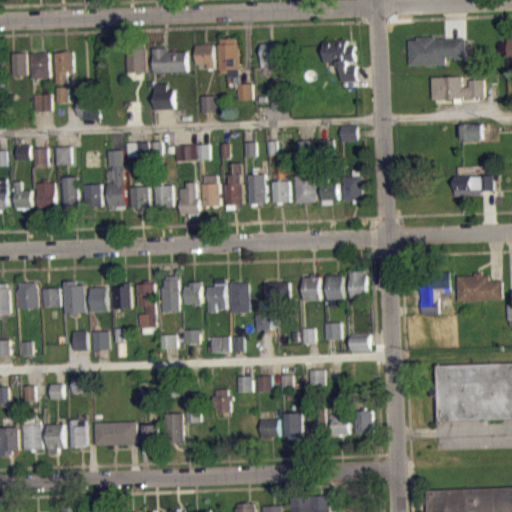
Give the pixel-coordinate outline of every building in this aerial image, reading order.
[(411,38),(420,38),(419,35),(437,34),(438,37),(454,36),(467,36),(468,54),(448,55),(448,62),(412,63),(411,38)] [(223,37),(223,43),(221,43),(222,68),(223,68),(224,72),(230,72),(231,77),(237,76),(237,82),(239,82),(239,88),(241,88),(242,99),(256,98),(255,82),(244,82),(244,75),(242,75),(241,68),(243,68),(242,42),(240,42),(239,37),(223,37)] [(326,39),(339,38),(341,38),(346,38),(348,38),(350,38),(350,44),(357,43),(358,58),(351,58),(352,64),(360,63),(360,71),(360,78),(345,78),(344,65),(341,65),(341,59),(327,60),(326,39)] [(130,47),(131,71),(149,70),(149,46),(147,46),(147,41),(131,41),(131,47),(130,47)] [(263,42),(264,66),(267,65),(267,68),(288,68),(288,58),(282,58),(282,42),(263,42)] [(199,43),(217,43),(218,66),(210,66),(210,62),(199,62),(199,43)] [(189,50),(190,69),(157,70),(157,67),(155,67),(154,59),(157,59),(156,47),(170,46),(170,49),(178,49),(178,50),(189,50)] [(34,52),(43,52),(43,50),(49,50),(49,52),(51,52),(53,75),(35,76),(34,52)] [(59,81),(70,81),(69,70),(76,70),(75,50),(58,51),(59,81)] [(15,51),(16,73),(30,73),(30,51),(15,51)] [(433,75),(434,98),(455,97),(455,102),(463,102),(463,97),(465,97),(465,95),(470,95),(470,97),(486,97),(485,78),(470,79),(471,85),(463,85),(463,74),(433,75)] [(0,81),(0,91),(8,91),(8,80),(0,81)] [(157,83),(158,108),(178,108),(177,89),(171,89),(170,82),(157,83)] [(58,86),(59,101),(71,100),(70,85),(58,86)] [(275,90),(275,108),(289,107),(289,90),(275,90)] [(37,92),(37,109),(54,109),(54,92),(37,92)] [(204,95),(205,111),(219,111),(218,94),(204,95)] [(80,100),(80,114),(86,114),(86,117),(103,117),(103,99),(80,100)] [(460,123),(461,140),(486,138),(485,121),(460,123)] [(342,125),(343,140),(360,139),(360,132),(359,124),(342,125)] [(271,139),(272,153),(280,152),(279,138),(271,139)] [(315,138),(316,154),(302,154),(301,139),(315,138)] [(321,138),(322,151),(336,150),(336,138),(321,138)] [(140,139),(141,154),(151,153),(151,139),(140,139)] [(153,139),(154,153),(164,152),(164,139),(153,139)] [(248,140),(249,154),(259,153),(259,139),(248,140)] [(223,141),(224,155),(233,155),(232,141),(223,141)] [(32,142),(32,156),(19,157),(19,143),(32,142)] [(177,143),(177,158),(199,157),(198,142),(177,143)] [(200,142),(201,157),(212,157),(212,142),(200,142)] [(58,144),(59,162),(74,161),(73,144),(58,144)] [(36,145),(36,165),(50,164),(50,145),(36,145)] [(111,147),(111,164),(115,164),(115,168),(110,168),(110,178),(116,177),(116,181),(110,181),(111,204),(118,204),(118,207),(127,206),(125,147),(111,147)] [(0,148),(0,164),(9,164),(8,148),(0,148)] [(249,162),(260,162),(260,148),(248,148),(249,162)] [(200,165),(200,150),(178,151),(178,166),(200,165)] [(201,166),(212,165),(212,150),(201,150),(201,166)] [(19,166),(33,165),(33,151),(19,151),(19,166)] [(75,170),(74,152),(59,153),(60,170),(75,170)] [(244,160),(247,201),(239,202),(239,207),(230,208),(229,181),(234,181),(233,161),(244,160)] [(345,174),(346,197),(356,197),(356,201),(364,201),(364,197),(365,197),(365,173),(362,174),(362,167),(355,167),(355,173),(345,174)] [(456,193),(483,192),(483,189),(489,189),(496,189),(495,173),(477,173),(477,171),(456,172),(456,193)] [(219,172),(220,181),(222,181),(223,203),(221,203),(221,205),(215,205),(215,203),(211,203),(211,205),(208,205),(208,204),(206,204),(205,173),(219,172)] [(252,173),(253,202),(255,201),(255,203),(261,203),(261,201),(270,200),(268,172),(252,173)] [(298,173),(299,200),(319,199),(318,172),(298,173)] [(65,174),(67,205),(73,204),(73,207),(81,206),(79,173),(65,174)] [(341,198),(335,198),(335,203),(324,204),(324,176),(340,175),(341,198)] [(8,176),(9,206),(3,207),(3,209),(0,209),(0,190),(1,190),(1,176),(8,176)] [(276,180),(276,200),(281,200),(281,202),(285,202),(285,200),(293,200),(293,179),(285,179),(285,177),(281,178),(281,180),(276,180)] [(16,179),(16,191),(15,191),(15,195),(17,195),(17,199),(15,200),(15,203),(17,203),(17,206),(34,205),(33,188),(23,189),(23,179),(16,179)] [(38,180),(40,207),(48,207),(48,209),(52,209),(52,206),(59,206),(57,179),(38,180)] [(182,186),(183,197),(181,197),(182,211),(190,211),(190,215),(202,215),(202,210),(203,210),(203,197),(199,197),(198,180),(188,180),(189,186),(182,186)] [(103,181),(104,204),(88,205),(87,182),(103,181)] [(158,184),(159,204),(175,203),(175,183),(158,184)] [(134,185),(135,206),(152,205),(151,184),(134,185)] [(352,270),(353,297),(356,297),(356,302),(370,302),(369,272),(366,273),(366,269),(352,270)] [(424,312),(442,312),(441,290),(453,289),(453,269),(423,270),(424,307),(424,312)] [(459,274),(460,299),(505,298),(505,278),(498,279),(492,279),(492,274),(485,274),(485,271),(476,271),(476,274),(459,274)] [(166,310),(183,310),(182,277),(180,278),(180,274),(170,274),(170,278),(167,278),(168,285),(165,285),(166,310)] [(329,274),(330,298),(331,298),(331,304),(346,304),(346,297),(347,297),(346,274),(329,274)] [(304,276),(306,299),(323,298),(321,275),(304,276)] [(211,311),(219,310),(219,303),(221,303),(221,308),(229,308),(228,277),(217,277),(217,285),(210,285),(211,311)] [(66,280),(68,312),(73,312),(73,314),(78,314),(78,311),(88,311),(87,284),(79,284),(79,279),(66,280)] [(139,283),(147,282),(147,280),(152,280),(153,282),(157,282),(158,326),(142,326),(142,312),(148,312),(147,305),(140,305),(139,283)] [(187,285),(188,302),(198,302),(198,304),(203,304),(203,301),(204,301),(203,280),(193,280),(193,285),(187,285)] [(267,281),(268,299),(293,298),(291,280),(267,281)] [(21,281),(21,287),(20,287),(21,306),(41,305),(40,286),(38,286),(38,281),(21,281)] [(116,285),(117,307),(133,307),(133,281),(123,281),(123,285),(116,285)] [(233,282),(235,311),(253,310),(252,281),(233,282)] [(0,282),(0,317),(4,317),(4,313),(13,313),(12,287),(9,287),(9,282),(0,282)] [(92,286),(93,311),(111,310),(110,285),(92,286)] [(45,287),(46,305),(63,304),(62,286),(45,287)] [(257,313),(258,328),(272,328),(272,326),(280,325),(279,312),(257,313)] [(328,321),(328,338),(344,337),(343,321),(328,321)] [(305,327),(306,342),(318,341),(317,326),(305,327)] [(117,327),(117,341),(126,341),(125,327),(117,327)] [(187,328),(188,341),(202,341),(202,332),(204,332),(204,328),(187,328)] [(75,330),(76,348),(89,348),(89,329),(75,330)] [(94,330),(95,349),(112,348),(111,329),(94,330)] [(164,333),(164,347),(180,346),(180,332),(164,333)] [(354,333),(355,350),(374,349),(373,332),(354,333)] [(237,335),(237,349),(247,349),(246,334),(237,335)] [(306,349),(318,349),(317,334),(306,334),(306,349)] [(187,335),(188,349),(204,349),(203,335),(187,335)] [(214,335),(215,350),(233,350),(232,335),(214,335)] [(0,338),(0,354),(12,354),(11,338),(0,338)] [(23,340),(24,354),(34,353),(33,340),(23,340)] [(164,355),(180,354),(179,340),(163,341),(164,355)] [(233,358),(232,342),(214,343),(215,359),(233,358)] [(237,357),(247,357),(247,342),(236,342),(237,357)] [(23,347),(23,361),(34,361),(34,347),(23,347)] [(511,362),(438,365),(440,419),(511,416),(511,362)] [(312,368),(312,384),(327,384),(327,368),(312,368)] [(284,373),(284,389),(295,389),(295,373),(284,373)] [(239,375),(240,390),(254,390),(254,374),(239,375)] [(259,374),(259,390),(274,390),(273,374),(259,374)] [(73,375),(74,391),(92,391),(91,375),(73,375)] [(170,380),(171,395),(181,394),(181,379),(170,380)] [(53,383),(53,398),(66,397),(65,382),(53,383)] [(241,398),(256,398),(255,382),(240,382),(241,398)] [(26,384),(27,400),(37,399),(37,384),(26,384)] [(1,385),(1,402),(11,402),(10,385),(1,385)] [(231,387),(218,387),(218,411),(233,411),(233,399),(235,399),(235,394),(232,395),(232,393),(231,393),(231,387)] [(188,397),(189,421),(204,421),(203,396),(202,396),(202,390),(189,391),(189,397),(188,397)] [(308,406),(309,435),(329,435),(328,405),(308,406)] [(357,431),(375,431),(374,409),(357,409),(357,431)] [(168,412),(169,442),(187,441),(186,411),(168,412)] [(286,412),(287,434),(305,434),(304,411),(286,412)] [(340,413),(331,413),(331,418),(334,417),(334,433),(351,432),(350,415),(340,416),(340,413)] [(27,447),(45,447),(44,421),(38,421),(38,415),(27,415),(27,422),(26,422),(27,447)] [(74,418),(74,446),(87,445),(87,444),(90,444),(89,419),(82,419),(82,418),(74,418)] [(262,418),(263,437),(274,436),(274,435),(280,435),(280,418),(262,418)] [(98,421),(98,443),(140,442),(139,420),(98,421)] [(68,422),(68,446),(62,447),(62,452),(51,452),(51,423),(68,422)] [(146,424),(147,443),(153,443),(153,446),(159,446),(158,443),(163,443),(163,423),(146,424)] [(3,426),(4,454),(15,454),(15,449),(22,449),(21,426),(3,426)] [(511,485),(511,511),(430,511),(429,488),(511,485)] [(292,495),(292,511),(331,511),(331,494),(292,495)] [(240,502),(240,506),(239,506),(239,511),(259,511),(259,506),(257,506),(257,501),(240,502)] [(265,504),(265,511),(285,511),(285,503),(265,504)]
